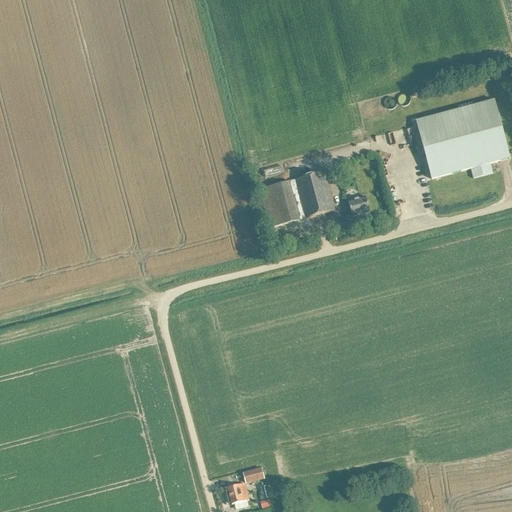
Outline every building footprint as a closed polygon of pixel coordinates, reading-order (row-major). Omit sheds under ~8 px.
[(407,89),(404,97),(412,100),(415,92),(407,89)] [(389,99),(397,104),(401,97),(393,92),(389,99)] [(493,174),(490,164),(510,159),(494,101),(416,122),(432,180),(471,169),(473,179),(493,174)] [(387,159),(398,156),(396,149),(385,152),(387,159)] [(388,164),(392,173),(403,168),(399,159),(388,164)] [(418,190),(420,167),(414,166),(412,189),(418,190)] [(270,229),(300,221),(335,212),(324,173),(260,190),(270,229)] [(352,218),(370,213),(366,197),(348,202),(352,218)] [(246,484),(263,479),(260,470),(244,474),(246,484)] [(249,505),(248,501),(249,501),(245,484),(228,489),(232,505),(234,505),(235,509),(236,509),(248,506),(249,505)]
